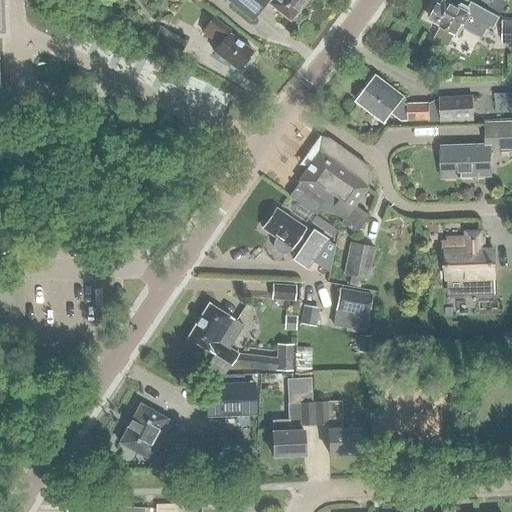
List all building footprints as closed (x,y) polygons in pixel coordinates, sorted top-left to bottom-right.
[(289,19),(305,0),(227,0),(252,20),(267,1),(289,19)] [(456,7),(443,0),(440,5),(437,4),(436,6),(432,7),(432,6),(428,13),(428,14),(430,17),(429,19),(440,25),(439,26),(440,26),(433,39),(447,46),(454,33),(455,34),(458,35),(462,27),(481,38),(486,29),(488,30),(489,27),(493,29),(499,18),(470,2),(467,8),(461,5),(456,7)] [(238,70),(252,51),(228,32),(229,31),(213,18),(202,32),(220,46),(215,52),(238,70)] [(187,41),(159,26),(153,38),(180,54),(187,41)] [(511,26),(502,26),(502,43),(511,42),(511,26)] [(440,104),(409,105),(405,98),(376,76),(356,102),(382,121),(383,120),(430,120),(431,122),(471,121),(469,96),(439,98),(440,104)] [(490,176),(489,148),(511,147),(511,124),(486,125),(487,145),(440,146),(441,179),(461,178),(461,177),(490,176)] [(341,222),(357,232),(370,214),(355,204),(368,186),(366,185),(372,173),(364,163),(355,155),(329,137),(320,136),(317,152),(313,158),(315,159),(313,167),(307,166),(297,181),(298,182),(288,196),(316,215),(321,208),(343,218),(341,222)] [(293,258),(307,268),(327,240),(312,229),(310,233),(276,209),(262,229),(276,238),(273,244),(274,248),(276,251),(279,253),(284,253),(287,250),(291,246),(298,250),(293,258)] [(481,231),(465,232),(465,237),(447,238),(447,250),(446,250),(446,279),(466,279),(472,289),(492,278),(493,278),(492,249),(485,249),(484,237),(481,237),(481,231)] [(351,242),(344,274),(367,279),(374,247),(351,242)] [(271,300),(293,301),(295,285),(272,283),(271,300)] [(332,326),(365,332),(368,316),(367,316),(371,294),(339,288),(332,326)] [(237,351),(230,347),(236,337),(226,330),(233,319),(208,304),(187,338),(212,354),(214,352),(230,362),(237,351)] [(303,305),(300,324),(315,326),(318,308),(303,305)] [(372,336),(360,335),(358,351),(370,353),(372,336)] [(280,347),(278,371),(292,371),(293,347),(280,347)] [(75,361),(74,351),(50,352),(50,362),(75,361)] [(293,383),(312,385),(313,369),(294,368),(293,383)] [(254,383),(205,384),(206,416),(255,415),(254,383)] [(317,402),(330,402),(329,393),(316,393),(317,402)] [(317,402),(314,403),(315,425),(328,424),(328,430),(327,430),(328,454),(359,453),(358,427),(340,429),(339,402),(330,402),(317,402)] [(314,403),(287,404),(288,420),(271,420),(272,431),(271,431),(272,456),(303,455),(302,430),(300,430),(300,425),(315,425),(314,403)] [(150,460),(163,435),(168,438),(174,425),(170,423),(171,421),(139,404),(118,443),(150,460)]
